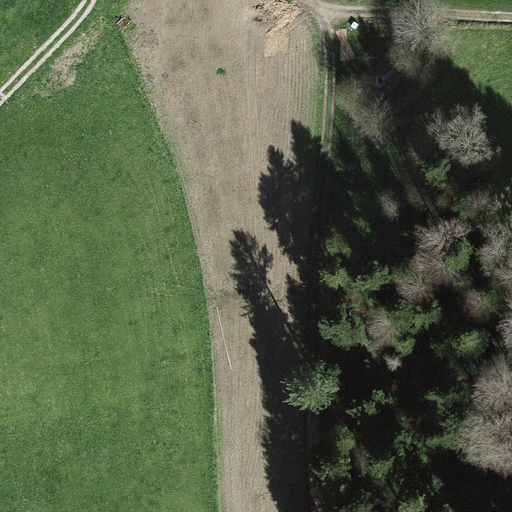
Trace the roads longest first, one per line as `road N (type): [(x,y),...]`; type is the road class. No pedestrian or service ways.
road 1 (track): [(321,511),(320,282),(333,62),(313,16)]
road 2 (track): [(291,0),(313,16),(356,21),(511,24)]
road 3 (track): [(93,0),(0,102)]
